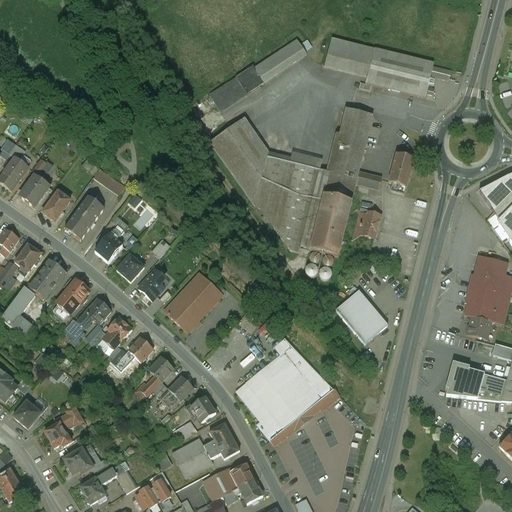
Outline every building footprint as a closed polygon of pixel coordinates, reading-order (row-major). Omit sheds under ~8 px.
[(373,50),(330,40),(323,68),(366,78),(373,50)] [(296,41),(252,67),(263,84),(307,56),(296,41)] [(432,64),(373,50),(366,78),(364,85),(371,87),(424,99),(432,64)] [(263,84),(252,67),(208,95),(218,112),(263,84)] [(435,68),(434,73),(441,74),(440,79),(451,81),(453,71),(435,68)] [(371,87),(364,85),(359,84),(357,91),(370,94),(371,87)] [(271,152),(246,118),(211,143),(292,252),(301,254),(303,248),(342,258),(359,185),(380,190),(384,178),(362,172),(375,116),(348,109),(341,134),(336,136),(328,172),(322,170),(324,160),(294,153),(293,157),(271,152)] [(25,153),(15,146),(8,156),(18,163),(25,153)] [(416,159),(398,154),(391,181),(394,182),(392,190),(407,194),(416,159)] [(40,161),(32,172),(38,177),(46,166),(40,161)] [(94,167),(87,161),(82,167),(89,173),(94,167)] [(19,169),(12,164),(8,170),(7,169),(0,179),(0,184),(11,193),(21,179),(27,169),(21,165),(19,169)] [(102,173),(96,182),(121,200),(128,191),(102,173)] [(511,174),(478,192),(499,221),(511,208),(511,174)] [(40,182),(34,177),(19,199),(34,209),(49,188),(40,182)] [(43,178),(40,182),(49,188),(51,184),(43,178)] [(53,200),(58,194),(54,191),(49,197),(53,200)] [(70,202),(58,194),(53,200),(42,215),(55,224),(58,219),(61,221),(65,215),(62,213),(70,202)] [(88,199),(64,231),(80,243),(104,211),(88,199)] [(511,208),(499,221),(495,224),(511,247),(511,208)] [(367,216),(359,213),(352,238),(353,240),(351,241),(352,243),(362,237),(374,241),(381,217),(367,213),(367,216)] [(103,232),(109,237),(117,228),(111,222),(103,232)] [(124,233),(117,228),(109,237),(95,254),(108,265),(113,259),(114,260),(119,254),(118,253),(123,248),(116,243),(124,233)] [(19,241),(5,231),(0,238),(0,255),(5,259),(9,254),(19,241)] [(170,248),(162,241),(151,253),(159,260),(170,248)] [(41,257),(27,247),(15,265),(21,269),(18,274),(25,279),(34,267),(36,269),(39,264),(37,263),(41,257)] [(318,255),(313,254),(310,256),(308,258),(308,262),(310,265),(314,267),(318,266),(320,263),(321,260),(320,256),(318,255)] [(144,269),(130,257),(116,272),(130,284),(144,269)] [(331,258),(327,257),(323,259),(321,262),(322,266),(324,269),(327,270),(331,269),(334,267),(334,263),(333,260),(331,258)] [(508,265),(478,258),(464,317),(471,319),(491,324),(504,327),(511,292),(511,278),(506,277),(508,265)] [(64,274),(49,263),(29,290),(36,295),(40,299),(44,301),(49,294),(50,295),(60,282),(58,281),(64,274)] [(17,269),(10,264),(5,271),(0,277),(0,290),(2,291),(8,283),(11,278),(17,269)] [(315,267),(310,266),(307,268),(305,271),(305,275),(307,278),(311,279),(315,279),(317,276),(318,272),(317,269),(315,267)] [(329,271),(324,270),(320,272),(319,275),(319,278),(321,281),(324,283),(328,282),(331,280),(332,276),(330,273),(329,271)] [(156,273),(151,278),(159,285),(164,280),(156,273)] [(200,275),(164,313),(187,334),(222,296),(200,275)] [(11,278),(8,283),(13,286),(16,282),(11,278)] [(151,278),(150,278),(138,291),(152,303),(164,290),(159,285),(151,278)] [(67,292),(75,283),(71,280),(64,289),(67,292)] [(89,294),(75,282),(75,283),(67,292),(62,298),(63,299),(57,307),(68,317),(75,309),(76,310),(89,294)] [(36,295),(29,290),(25,287),(0,321),(24,339),(30,331),(26,326),(24,328),(16,322),(29,305),(36,295)] [(171,297),(167,293),(159,301),(164,305),(171,297)] [(359,293),(336,313),(365,347),(388,327),(359,293)] [(36,295),(29,305),(33,309),(40,299),(36,295)] [(111,313),(97,301),(85,314),(86,315),(78,323),(85,329),(92,321),(99,327),(111,313)] [(491,324),(471,319),(467,337),(478,339),(479,337),(482,338),(484,332),(489,333),(491,324)] [(132,332),(118,320),(107,332),(109,333),(106,336),(107,337),(103,341),(111,348),(113,345),(117,348),(132,332)] [(82,329),(73,321),(65,331),(74,339),(82,329)] [(107,337),(106,336),(101,332),(89,345),(95,350),(103,341),(107,337)] [(153,352),(140,339),(128,353),(129,354),(127,355),(117,366),(123,371),(135,359),(141,365),(153,352)] [(279,357),(235,393),(261,424),(257,427),(273,448),(287,437),(284,432),(316,406),(321,411),(339,397),(285,341),(273,350),(279,357)] [(66,359),(51,347),(44,356),(53,364),(58,368),(66,359)] [(511,352),(511,351),(496,347),(493,358),(509,362),(511,362),(511,363),(507,382),(501,403),(511,404),(511,352)] [(117,366),(127,355),(122,351),(110,364),(115,368),(117,366)] [(53,364),(44,356),(42,354),(34,364),(45,373),(53,364)] [(161,383),(161,384),(173,371),(161,359),(149,372),(155,378),(147,387),(144,385),(135,394),(143,402),(152,393),(161,383)] [(507,382),(455,368),(446,398),(501,403),(507,382)] [(12,383),(0,373),(0,399),(6,404),(17,390),(15,389),(11,384),(12,383)] [(193,391),(181,379),(168,391),(168,393),(161,400),(161,402),(162,403),(164,403),(169,409),(169,410),(170,411),(172,411),(179,404),(181,404),(193,391)] [(23,380),(15,389),(17,390),(25,396),(32,388),(23,380)] [(156,397),(165,388),(161,384),(161,383),(152,393),(156,397)] [(168,393),(168,391),(165,388),(156,397),(159,400),(161,400),(168,393)] [(191,410),(187,412),(194,421),(197,419),(202,425),(216,415),(205,399),(191,409),(191,410)] [(41,415),(26,403),(13,419),(28,431),(41,415)] [(55,423),(57,426),(60,425),(65,433),(71,429),(71,430),(75,427),(76,428),(83,423),(74,409),(66,413),(67,415),(55,423)] [(197,434),(190,423),(180,429),(181,431),(185,437),(180,440),(181,443),(197,434)] [(57,426),(44,434),(54,451),(61,446),(63,450),(72,444),(65,433),(60,425),(57,426)] [(225,426),(209,434),(214,443),(224,460),(224,461),(239,452),(225,426)] [(93,428),(86,432),(87,434),(90,439),(91,439),(97,435),(93,428)] [(185,437),(181,431),(176,434),(180,440),(185,437)] [(90,439),(87,434),(76,440),(79,446),(90,439)] [(511,436),(499,448),(511,461),(511,436)] [(224,460),(214,443),(203,449),(200,441),(172,455),(185,481),(224,460)] [(82,450),(63,462),(68,469),(67,472),(70,476),(72,476),(73,477),(80,473),(82,477),(91,471),(93,469),(93,468),(101,464),(97,456),(88,461),(82,450)] [(1,459),(6,465),(13,459),(8,453),(1,459)] [(171,464),(165,453),(153,459),(159,470),(171,464)] [(105,461),(101,464),(93,468),(93,469),(91,471),(94,475),(109,466),(105,461)] [(226,473),(204,485),(214,503),(223,498),(255,482),(246,466),(235,472),(233,468),(225,472),(226,473)] [(95,480),(80,490),(85,499),(85,501),(86,505),(89,505),(90,507),(98,502),(99,505),(106,500),(105,498),(105,497),(100,488),(116,478),(123,473),(119,467),(95,481),(95,480)] [(10,472),(0,477),(0,488),(3,493),(17,484),(10,472)] [(123,473),(116,478),(126,495),(137,489),(126,472),(123,473)] [(255,482),(223,498),(227,507),(238,501),(237,497),(241,495),(247,507),(263,499),(255,482)] [(137,501),(133,503),(138,511),(142,511),(148,508),(150,510),(157,505),(157,504),(161,501),(163,503),(170,499),(161,483),(153,488),(154,489),(149,492),(148,490),(140,494),(141,496),(136,499),(137,501)] [(17,484),(3,493),(9,504),(24,496),(17,484)] [(222,511),(221,509),(227,507),(223,498),(214,503),(210,505),(213,511),(210,511),(222,511)] [(310,511),(305,502),(296,508),(297,511),(310,511)]
